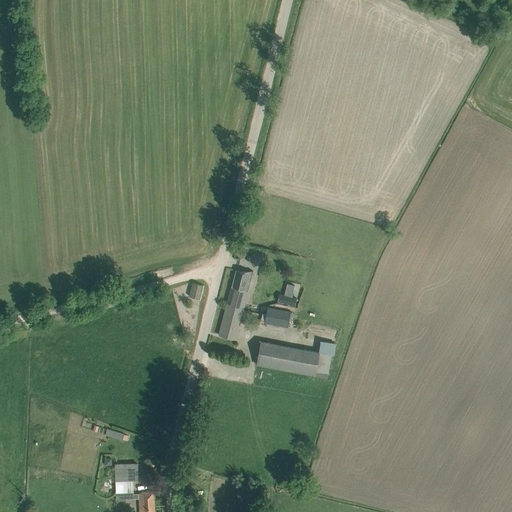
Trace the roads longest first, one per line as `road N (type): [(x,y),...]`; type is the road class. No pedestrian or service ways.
road 1 (unclassified): [(173,511),(178,434),(287,0)]
road 2 (track): [(0,323),(220,267)]
